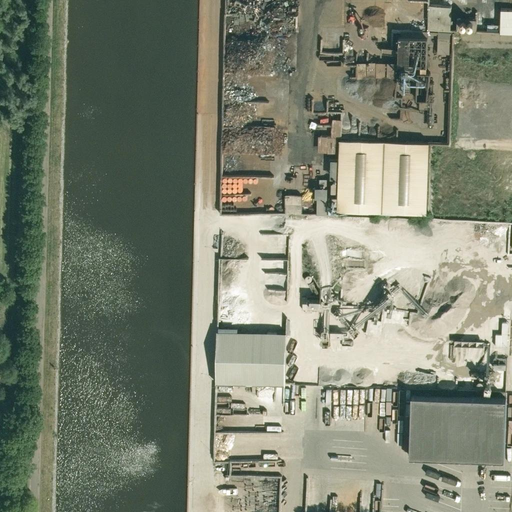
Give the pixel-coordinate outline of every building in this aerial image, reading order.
[(477,19),(457,18),(456,31),(476,32),(477,19)] [(340,139),(337,210),(427,213),(429,142),(340,139)] [(324,304),(324,295),(311,294),(310,304),(324,304)] [(344,308),(357,308),(357,297),(336,298),(337,303),(344,303),(344,308)] [(286,332),(237,331),(218,331),(218,333),(217,333),(216,383),(285,385),(286,332)] [(501,343),(501,357),(511,357),(511,344),(501,343)] [(498,368),(510,369),(510,361),(498,361),(498,368)] [(504,459),(506,398),(412,395),(409,456),(504,459)]
